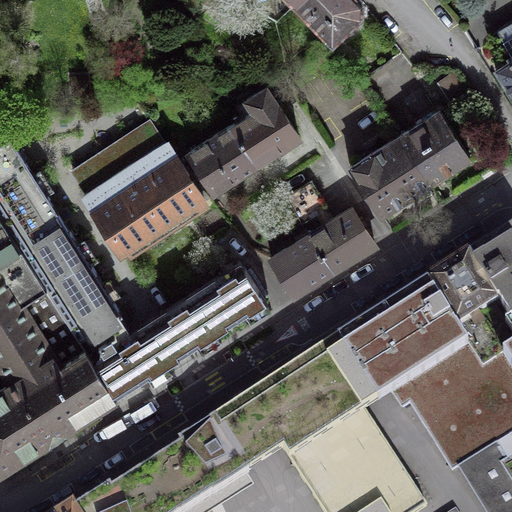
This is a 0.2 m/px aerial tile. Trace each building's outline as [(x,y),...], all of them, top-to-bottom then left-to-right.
[(362,14),(362,1),(360,0),(296,0),(294,3),(318,27),(317,28),(332,43),(342,32),(343,33),(362,14)] [(510,59),(495,68),(511,95),(511,54),(509,57),(510,59)] [(451,73),(442,79),(453,95),(462,89),(451,73)] [(275,99),(266,85),(246,98),(250,104),(240,110),(243,115),(231,124),(256,162),(298,135),(275,99)] [(470,157),(440,109),(437,110),(434,106),(413,119),(416,124),(399,135),(429,183),(470,157)] [(150,117),(71,169),(84,192),(166,139),(150,117)] [(256,162),(231,124),(188,152),(213,190),(238,174),(256,162)] [(266,299),(244,264),(105,353),(104,351),(113,345),(100,326),(122,312),(10,134),(0,140),(0,216),(115,395),(116,395),(266,299)] [(429,183),(399,135),(350,166),(381,215),(429,183)] [(166,139),(84,192),(95,210),(177,157),(166,139)] [(203,196),(177,157),(95,210),(121,250),(203,196)] [(311,181),(286,196),(299,217),(302,222),(327,206),(311,181)] [(352,206),(309,233),(332,271),(375,244),(352,206)] [(0,216),(0,364),(12,383),(0,390),(0,468),(115,395),(0,216)] [(305,227),(302,222),(299,217),(289,223),(295,233),(305,227)] [(511,321),(511,226),(468,254),(496,299),(511,321)] [(332,271),(309,233),(271,257),(295,295),(332,271)] [(468,254),(427,280),(467,341),(483,365),(503,352),(504,352),(478,311),(496,299),(468,254)] [(427,280),(337,338),(377,399),(392,390),(467,341),(427,280)] [(467,341),(392,390),(402,407),(410,402),(451,470),(457,466),(511,432),(511,367),(503,352),(483,365),(467,341)] [(409,511),(428,500),(326,342),(255,391),(214,417),(178,440),(180,444),(111,489),(108,485),(71,509),(72,511),(185,511),(249,472),(284,447),(327,511),(409,511)] [(511,367),(511,346),(504,352),(503,352),(511,367)] [(511,511),(511,432),(457,466),(485,511),(511,511)]
